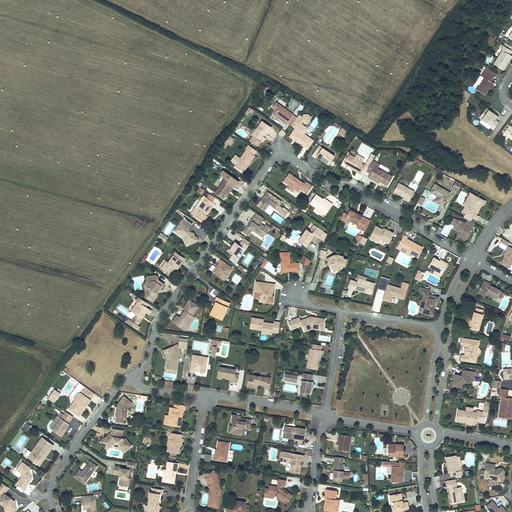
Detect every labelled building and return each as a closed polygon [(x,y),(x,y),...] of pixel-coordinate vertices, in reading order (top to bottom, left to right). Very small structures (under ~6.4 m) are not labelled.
[(500,49),(502,50),(493,64),(503,70),(511,56),(508,54),(510,50),(502,46),(500,49)] [(495,73),(487,68),(486,71),(484,70),(481,75),(484,77),(480,83),(476,90),(484,95),(488,89),(492,82),(490,81),(493,76),(495,73)] [(294,117),(277,105),(273,110),(277,112),(274,116),(280,120),(284,123),(283,125),(287,127),(288,126),(294,117)] [(490,127),(493,130),(499,122),(495,120),(498,116),(486,108),(479,117),(491,126),(490,127)] [(297,120),(294,117),(288,126),(291,128),(297,120)] [(315,118),(310,126),(314,129),(320,121),(315,118)] [(270,129),(261,123),(251,137),(252,138),(249,143),(257,148),(260,143),(259,143),(263,137),(264,135),(265,136),(270,129)] [(306,131),(298,125),(289,139),(292,142),(294,143),(303,149),(306,152),(312,143),(303,137),(306,131)] [(511,127),(509,125),(503,133),(511,139),(511,127)] [(348,132),(342,128),(339,133),(345,137),(348,132)] [(253,156),(256,152),(248,146),(245,150),(246,151),(234,168),(239,171),(241,169),(244,172),(247,167),(246,166),(248,163),(249,164),(254,157),(253,156)] [(335,159),(319,148),(312,159),(316,161),(317,160),(321,163),(322,162),(324,163),(323,164),(329,168),(335,159)] [(371,155),(365,166),(369,168),(369,167),(371,163),(375,157),(371,155)] [(348,157),(343,166),(350,170),(356,173),(355,175),(359,177),(364,168),(361,167),(362,164),(354,160),(348,157)] [(379,167),(371,163),(369,167),(377,171),(379,167)] [(387,189),(392,180),(377,171),(369,167),(369,168),(367,170),(365,174),(369,176),(367,180),(371,182),(372,180),(379,184),(387,189)] [(367,170),(364,168),(359,177),(363,179),(365,174),(367,170)] [(416,189),(423,173),(418,170),(411,187),(416,189)] [(300,190),(306,195),(311,188),(308,186),(305,190),(302,188),(304,185),(300,182),(299,184),(296,182),(297,180),(288,174),(282,183),(288,187),(286,189),(292,194),(294,191),(297,193),(300,190)] [(233,186),(224,180),(214,195),(222,201),(222,200),(227,193),(228,194),(233,186)] [(458,195),(462,187),(457,184),(452,191),(458,195)] [(415,195),(399,186),(393,197),(396,199),(397,197),(403,201),(409,204),(415,195)] [(450,196),(435,187),(430,195),(438,200),(435,204),(443,209),(450,196)] [(280,204),(266,194),(263,198),(265,199),(263,201),(262,200),(257,207),(264,212),(269,206),(275,211),(278,207),(280,204)] [(464,216),(462,219),(466,222),(468,223),(469,224),(471,220),(472,221),(474,217),(473,216),(478,207),(479,208),(483,206),(484,203),(469,194),(466,200),(468,201),(464,208),(461,214),(464,216)] [(327,204),(322,200),(315,196),(308,204),(314,208),(322,214),(324,215),(331,205),(328,203),(327,204)] [(193,216),(205,198),(204,197),(191,214),(193,216)] [(205,198),(193,216),(203,223),(206,219),(204,218),(205,216),(211,208),(210,207),(213,203),(212,203),(206,199),(205,198)] [(427,208),(435,211),(437,206),(429,203),(427,208)] [(284,219),(288,213),(282,209),(282,210),(279,214),(279,215),(284,219)] [(356,229),(361,231),(366,220),(361,218),(362,217),(356,215),(356,216),(354,215),(354,214),(349,211),(347,215),(344,220),(349,222),(357,226),(356,229)] [(263,220),(256,215),(253,218),(261,223),(263,220)] [(246,228),(242,234),(247,238),(251,231),(255,234),(256,233),(259,235),(261,232),(265,235),(269,229),(265,226),(263,228),(260,226),(259,228),(258,227),(259,225),(261,223),(253,218),(250,222),(251,223),(247,228),(246,228)] [(184,244),(186,248),(197,243),(195,239),(194,240),(192,235),(191,234),(190,233),(189,234),(187,232),(188,230),(191,226),(182,220),(176,229),(177,232),(182,236),(180,238),(184,240),(185,244),(184,244)] [(459,235),(458,237),(464,241),(470,230),(465,227),(468,223),(466,222),(463,226),(457,222),(456,223),(455,224),(453,228),(452,230),(458,234),(459,232),(460,233),(459,235)] [(306,230),(297,243),(305,248),(309,242),(308,242),(309,240),(310,241),(313,236),(318,239),(322,233),(316,228),(311,234),(309,233),(306,230)] [(177,232),(176,229),(173,233),(180,238),(182,236),(177,232)] [(379,242),(387,246),(392,236),(382,231),(382,233),(374,229),(368,241),(377,246),(379,242)] [(164,241),(168,237),(161,232),(158,236),(164,241)] [(323,243),(327,236),(322,233),(318,239),(323,243)] [(356,240),(364,244),(367,238),(358,234),(356,240)] [(407,239),(403,237),(396,249),(400,251),(401,250),(410,255),(415,258),(421,248),(411,243),(410,244),(409,243),(409,242),(406,240),(407,239)] [(234,243),(227,253),(235,258),(241,249),(244,250),(247,247),(240,242),(238,246),(234,243)] [(511,250),(509,248),(507,252),(501,264),(510,269),(511,265),(511,250)] [(175,253),(173,256),(182,263),(184,260),(175,253)] [(289,254),(280,254),(280,271),(280,272),(284,273),(286,271),(288,271),(288,273),(297,273),(298,265),(289,265),(289,254)] [(182,263),(173,256),(167,263),(162,271),(170,276),(174,271),(175,269),(176,270),(182,263)] [(342,258),(336,256),(335,259),(333,258),(332,257),(326,260),(329,267),(335,269),(336,271),(341,269),(342,267),(344,267),(346,261),(342,260),(342,258)] [(446,266),(433,259),(428,268),(434,272),(441,276),(446,266)] [(232,270),(220,261),(212,273),(224,282),(232,270)] [(379,276),(378,288),(386,289),(388,278),(379,276)] [(156,279),(146,280),(147,284),(150,286),(145,293),(146,301),(157,298),(157,295),(159,292),(160,293),(164,288),(158,283),(157,280),(156,279)] [(365,283),(357,281),(356,284),(349,282),(347,289),(354,292),(354,290),(362,292),(362,294),(370,297),(374,286),(365,283)] [(404,300),(409,283),(402,281),(400,287),(387,283),(382,300),(391,302),(393,296),(404,300)] [(500,300),(503,295),(499,293),(500,292),(489,287),(490,286),(483,282),(477,293),(484,297),(485,294),(496,300),(497,298),(500,300)] [(274,286),(255,283),(254,293),(258,293),(260,298),(259,300),(261,303),(265,303),(266,298),(270,298),(271,293),(273,294),(274,286)] [(424,295),(423,299),(426,304),(420,309),(423,314),(434,316),(435,312),(432,311),(432,308),(434,308),(435,302),(436,303),(437,298),(428,296),(429,292),(420,290),(419,294),(424,295)] [(147,315),(150,312),(145,308),(147,305),(135,297),(133,300),(137,303),(130,312),(134,315),(130,321),(130,322),(127,320),(125,323),(136,331),(138,328),(136,326),(141,319),(140,318),(144,313),(145,314),(147,315)] [(228,304),(215,299),(213,303),(215,304),(216,304),(213,309),(212,309),(209,317),(221,322),(228,304)] [(198,308),(188,301),(182,311),(184,312),(185,313),(183,315),(182,315),(179,319),(176,317),(172,323),(179,328),(182,323),(187,327),(193,318),(191,317),(198,308)] [(115,311),(130,321),(134,315),(130,312),(119,305),(115,311)] [(471,318),(468,329),(478,332),(482,316),(480,316),(482,311),(475,309),(474,314),(473,314),(472,318),(471,318)] [(299,323),(298,320),(287,324),(290,331),(301,327),(304,326),(306,330),(310,330),(322,332),(324,321),(315,320),(315,321),(313,321),(313,320),(309,319),(299,323)] [(268,325),(262,324),(262,322),(250,320),(249,330),(260,332),(260,334),(266,335),(266,336),(270,337),(271,337),(271,334),(277,335),(278,325),(272,324),(272,327),(269,327),(268,325)] [(182,323),(179,328),(184,332),(187,327),(182,323)] [(185,350),(187,341),(179,340),(178,348),(179,349),(185,350)] [(461,340),(460,347),(465,348),(467,348),(466,357),(463,357),(461,356),(460,362),(475,365),(479,343),(461,340)] [(177,360),(177,358),(180,357),(176,346),(172,347),(173,350),(165,353),(167,359),(167,362),(166,361),(165,370),(175,372),(177,360)] [(167,359),(165,353),(173,350),(172,347),(162,351),(166,361),(167,362),(167,359)] [(319,352),(310,350),(308,350),(305,369),(316,371),(317,362),(317,360),(319,360),(319,356),(321,356),(321,352),(319,352)] [(206,359),(192,357),(189,373),(193,374),(193,372),(194,371),(196,371),(198,373),(204,374),(206,359)] [(235,371),(218,369),(217,377),(225,379),(225,380),(229,381),(228,383),(233,383),(234,376),(235,371)] [(284,373),(283,380),(297,381),(297,374),(284,373)] [(461,378),(453,377),(451,388),(460,389),(461,384),(464,383),(465,385),(470,385),(473,383),(474,375),(462,373),(461,378)] [(248,376),(246,388),(255,390),(255,386),(264,388),(263,390),(268,391),(270,380),(248,376)] [(306,395),(308,395),(311,379),(302,378),(299,394),(306,395)] [(500,388),(501,380),(493,379),(491,387),(500,388)] [(93,394),(84,387),(79,393),(78,394),(76,394),(73,398),(74,401),(68,410),(77,417),(84,408),(82,407),(83,405),(85,406),(93,394)] [(73,398),(76,394),(78,394),(72,389),(68,395),(73,398)] [(55,400),(60,394),(53,390),(49,396),(55,400)] [(502,396),(500,395),(499,399),(501,399),(507,400),(508,392),(503,392),(502,396)] [(132,404),(123,397),(116,406),(114,418),(115,418),(114,423),(122,424),(123,419),(124,410),(127,410),(132,404)] [(511,401),(507,400),(501,399),(499,415),(501,415),(502,417),(502,420),(511,422),(511,415),(511,414),(511,412),(511,409),(511,401)] [(466,414),(458,413),(456,424),(465,425),(475,427),(476,424),(481,425),(482,418),(487,419),(489,410),(490,405),(485,404),(484,409),(483,415),(475,414),(475,415),(472,415),(473,411),(466,410),(466,414)] [(183,412),(184,407),(173,406),(172,410),(169,409),(168,417),(166,426),(179,428),(180,423),(179,422),(179,418),(180,418),(182,411),(183,412)] [(69,425),(72,422),(62,414),(59,418),(62,420),(54,432),(61,437),(65,432),(66,432),(70,426),(69,425)] [(245,423),(239,422),(239,420),(239,418),(231,417),(230,425),(235,426),(235,428),(232,428),(231,435),(231,436),(236,436),(237,434),(240,434),(241,429),(248,430),(250,421),(245,421),(245,423)] [(304,432),(293,430),(293,432),(290,431),(290,430),(283,429),(281,437),(287,438),(286,441),(292,442),(292,441),(302,443),(304,432)] [(119,437),(120,431),(112,430),(110,437),(107,436),(108,437),(106,438),(105,437),(102,440),(106,445),(120,448),(124,453),(130,448),(125,440),(118,439),(119,437)] [(180,436),(170,435),(166,454),(177,456),(180,436)] [(350,439),(337,437),(337,441),(338,441),(338,446),(336,453),(347,454),(350,439)] [(106,445),(102,440),(99,442),(105,451),(109,448),(119,450),(122,454),(124,453),(120,448),(106,445)] [(28,460),(39,468),(44,462),(42,461),(49,451),(51,452),(53,449),(42,441),(28,460)] [(228,444),(217,443),(216,451),(215,457),(214,457),(213,456),(212,461),(225,463),(228,444)] [(402,447),(394,447),(394,448),(387,448),(387,458),(402,458),(402,447)] [(302,457),(279,453),(278,463),(287,464),(289,467),(288,474),(298,475),(299,468),(297,468),(298,465),(299,465),(301,465),(302,457)] [(446,464),(448,475),(450,475),(451,479),(461,478),(460,473),(458,473),(456,459),(455,458),(448,459),(449,464),(446,464)] [(83,485),(96,467),(89,462),(81,472),(78,470),(73,477),(83,485)] [(176,464),(166,463),(165,471),(164,471),(162,480),(171,482),(173,472),(174,473),(175,473),(176,464)] [(32,482),(31,476),(30,476),(29,473),(31,473),(30,470),(22,464),(16,473),(20,476),(21,480),(16,487),(25,493),(32,482)] [(340,473),(341,466),(333,465),(332,472),(333,472),(332,478),(331,483),(340,484),(342,474),(340,473)] [(402,465),(394,465),(394,469),(389,469),(389,484),(402,484),(402,465)] [(384,473),(386,473),(386,466),(376,466),(376,480),(384,480),(384,473)] [(484,473),(483,480),(491,481),(491,482),(495,483),(496,480),(500,480),(501,473),(500,470),(498,470),(495,471),(492,471),(493,468),(485,466),(484,473)] [(114,467),(112,475),(119,476),(118,486),(127,487),(128,479),(127,479),(128,470),(121,469),(121,468),(114,467)] [(171,482),(162,480),(164,471),(162,471),(161,482),(172,484),(174,473),(173,472),(171,482)] [(220,491),(217,483),(218,483),(215,475),(206,478),(204,479),(207,487),(209,486),(211,492),(211,494),(210,493),(209,494),(207,507),(217,508),(220,491)] [(281,489),(282,487),(284,487),(285,482),(277,481),(276,488),(268,486),(267,490),(266,495),(274,497),(284,505),(291,497),(284,491),(283,492),(280,490),(281,489)] [(8,488),(0,482),(0,503),(1,504),(1,503),(5,505),(3,507),(4,511),(6,511),(15,511),(13,502),(10,502),(9,499),(10,499),(3,494),(8,488)] [(449,491),(452,505),(463,503),(460,489),(456,490),(455,486),(446,487),(446,491),(449,491)] [(161,491),(151,489),(150,493),(148,493),(146,507),(145,511),(155,511),(156,510),(158,508),(156,506),(154,506),(154,504),(157,504),(158,495),(160,495),(161,491)] [(266,495),(267,490),(264,489),(263,498),(271,499),(274,497),(266,495)] [(334,501),(335,493),(325,491),(324,499),(324,500),(326,500),(324,510),(332,511),(335,501),(334,501)] [(390,506),(391,511),(408,511),(407,503),(403,503),(401,496),(391,497),(393,505),(390,506)] [(88,501),(81,501),(82,511),(86,511),(95,511),(94,500),(88,501)] [(336,511),(338,502),(335,501),(332,511),(324,510),(326,500),(324,500),(322,511),(323,511),(336,511)] [(485,505),(489,511),(504,511),(501,507),(497,510),(491,501),(485,505)] [(28,507),(31,511),(36,511),(40,509),(34,502),(28,507)] [(244,503),(235,502),(234,508),(226,507),(225,511),(247,511),(248,507),(244,506),(244,503)]
